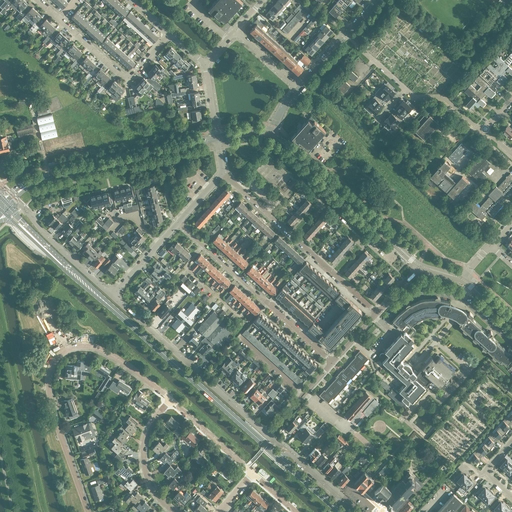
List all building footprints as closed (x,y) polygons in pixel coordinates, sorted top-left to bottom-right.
[(24,0),(23,0),(18,6),(22,10),(28,3),(24,0)] [(65,0),(63,0),(58,6),(62,9),(68,3),(65,0)] [(116,0),(111,6),(115,10),(121,3),(116,0)] [(216,0),(208,9),(224,23),(243,3),(239,0),(216,0)] [(286,6),(279,0),(278,0),(275,4),(282,11),(286,6)] [(342,0),(338,0),(336,3),(344,9),(348,5),(342,0)] [(7,9),(13,3),(11,1),(6,6),(5,7),(7,9)] [(121,3),(115,10),(119,13),(125,7),(121,3)] [(336,3),(334,5),(332,7),(339,14),(344,9),(336,3)] [(282,11),(275,4),(270,9),(277,15),(282,11)] [(27,14),(32,18),(37,12),(33,7),(27,14)] [(125,7),(119,13),(123,17),(129,11),(125,7)] [(277,15),(270,9),(266,14),(273,20),(277,15)] [(18,19),(24,13),(22,11),(16,17),(18,19)] [(72,17),(76,21),(82,14),(77,11),(72,17)] [(131,11),(123,19),(127,23),(134,16),(132,14),(133,12),(131,11)] [(37,12),(32,18),(36,22),(42,16),(37,12)] [(21,21),(26,15),(24,13),(18,19),(21,21)] [(82,14),(76,21),(80,25),(86,18),(82,14)] [(134,16),(127,23),(131,27),(139,18),(138,17),(136,17),(134,16)] [(86,18),(80,25),(84,28),(90,22),(86,18)] [(139,18),(131,27),(135,30),(142,23),(140,21),(141,19),(139,18)] [(40,27),(38,25),(32,31),(34,33),(38,29),(43,33),(51,24),(46,20),(40,27)] [(251,26),(253,28),(251,31),(255,35),(262,28),(257,24),(258,22),(256,20),(251,26)] [(90,22),(84,28),(88,32),(94,25),(90,22)] [(30,29),(32,31),(38,25),(35,23),(30,29)] [(142,23),(135,30),(139,34),(147,25),(146,24),(144,25),(142,23)] [(51,24),(43,33),(47,37),(43,42),(46,44),(51,37),(49,35),(56,28),(51,24)] [(94,25),(88,32),(92,35),(98,29),(94,25)] [(147,25),(139,34),(143,38),(150,30),(148,28),(149,27),(147,25)] [(326,25),(322,30),(329,36),(333,32),(326,25)] [(262,28),(255,35),(260,39),(266,32),(262,28)] [(98,29),(92,35),(96,39),(102,33),(98,29)] [(150,30),(143,38),(147,41),(155,33),(154,31),(152,32),(150,30)] [(322,30),(318,35),(325,41),(329,36),(322,30)] [(54,39),(51,37),(46,44),(48,46),(51,42),(56,46),(65,36),(60,32),(54,39)] [(266,32),(260,39),(265,44),(271,36),(266,32)] [(102,33),(96,39),(100,43),(106,36),(102,33)] [(155,33),(147,41),(152,45),(159,37),(156,35),(157,34),(155,33)] [(311,37),(314,39),(321,46),(325,41),(318,35),(316,33),(311,37)] [(65,36),(56,46),(61,50),(57,54),(59,56),(65,50),(63,48),(69,40),(65,36)] [(271,36),(265,44),(269,48),(275,40),(271,36)] [(107,37),(101,44),(105,47),(111,41),(107,37)] [(314,39),(311,37),(307,42),(310,44),(316,50),(321,46),(314,39)] [(275,40),(269,48),(273,52),(280,44),(275,40)] [(111,41),(105,47),(109,51),(115,45),(111,41)] [(67,52),(65,50),(59,56),(61,58),(66,53),(70,58),(78,48),(74,44),(67,52)] [(280,44),(273,52),(278,56),(284,48),(280,44)] [(312,55),(316,50),(310,44),(305,49),(312,55)] [(115,45),(109,51),(113,55),(119,48),(115,45)] [(78,48),(70,58),(75,62),(71,66),(73,68),(78,62),(76,60),(83,53),(78,48)] [(119,48),(113,55),(117,58),(123,52),(119,48)] [(166,54),(171,58),(176,52),(172,48),(166,54)] [(284,48),(278,56),(282,59),(288,52),(284,48)] [(299,50),(293,56),(294,57),(287,64),(291,68),(304,54),(299,50)] [(123,52),(117,58),(121,62),(127,55),(123,52)] [(176,52),(171,58),(175,62),(181,56),(176,52)] [(293,56),(288,52),(282,59),(287,64),(294,57),(293,56)] [(497,56),(508,66),(511,61),(511,52),(505,60),(501,56),(500,58),(497,56)] [(304,54),(291,68),(298,74),(311,60),(304,54)] [(127,55),(121,62),(125,66),(131,59),(127,55)] [(181,56),(175,62),(180,67),(186,60),(181,56)] [(511,68),(508,66),(497,56),(494,59),(499,64),(495,69),(487,62),(485,64),(499,76),(505,69),(511,75),(511,74),(511,68)] [(81,64),(78,62),(73,68),(75,70),(79,66),(84,70),(92,61),(87,57),(81,64)] [(131,59),(125,66),(129,69),(135,63),(131,59)] [(166,68),(168,65),(161,59),(159,61),(166,68)] [(186,60),(180,67),(185,71),(188,67),(190,70),(194,65),(190,62),(189,63),(186,60)] [(92,61),(84,70),(88,74),(84,79),(86,81),(92,74),(90,72),(97,65),(92,61)] [(156,64),(152,69),(162,78),(164,76),(160,73),(163,71),(162,70),(164,68),(160,65),(158,67),(156,64)] [(499,76),(485,64),(483,67),(485,69),(484,70),(492,76),(488,80),(486,78),(485,79),(480,75),(477,72),(475,74),(478,77),(495,92),(497,89),(496,88),(496,87),(498,87),(499,87),(500,87),(501,87),(502,86),(505,82),(499,76)] [(94,76),(92,74),(86,81),(89,83),(93,78),(97,82),(105,73),(101,69),(94,76)] [(162,78),(152,69),(148,73),(154,80),(157,77),(160,80),(162,78)] [(173,79),(186,77),(186,73),(181,74),(177,75),(170,70),(169,71),(168,69),(167,71),(165,69),(163,71),(169,77),(171,75),(173,76),(173,79)] [(354,81),(358,77),(351,71),(347,75),(354,81)] [(105,73),(97,82),(102,86),(98,91),(100,93),(106,87),(103,85),(110,77),(105,73)] [(495,92),(478,77),(475,81),(482,87),(478,92),(471,85),(468,88),(481,99),(488,92),(492,96),(496,93),(495,92)] [(144,78),(140,82),(148,90),(150,88),(148,87),(151,84),(144,78)] [(344,93),(350,86),(343,79),(336,86),(344,93)] [(160,88),(162,86),(156,80),(153,82),(160,88)] [(109,94),(111,96),(120,85),(115,81),(108,88),(111,90),(109,94)] [(148,90),(140,82),(136,87),(142,93),(145,90),(146,92),(148,90)] [(160,88),(153,82),(151,85),(158,91),(160,88)] [(391,89),(393,87),(387,82),(386,84),(384,83),(380,88),(390,97),(395,92),(391,89)] [(120,85),(111,96),(113,97),(116,94),(119,97),(125,90),(120,85)] [(481,99),(468,88),(466,85),(463,88),(466,90),(465,91),(465,92),(470,97),(470,98),(467,102),(465,104),(471,109),(473,107),(471,106),(474,104),(478,107),(479,107),(480,105),(483,107),(486,103),(481,99)] [(106,87),(100,93),(102,95),(108,89),(106,87)] [(185,94),(185,91),(187,91),(186,88),(175,90),(175,93),(174,93),(174,92),(171,93),(171,97),(185,94)] [(390,97),(380,88),(374,94),(376,95),(381,100),(383,98),(386,101),(390,97)] [(381,100),(376,95),(370,102),(379,110),(379,109),(383,105),(379,102),(381,100)] [(130,108),(125,109),(127,115),(134,112),(133,107),(134,107),(131,97),(128,98),(130,108)] [(409,112),(414,107),(409,102),(407,104),(403,100),(400,104),(399,105),(400,105),(399,105),(408,113),(409,112)] [(379,110),(370,102),(364,108),(369,113),(371,111),(375,114),(379,110)] [(39,116),(48,113),(46,104),(36,106),(39,116)] [(403,120),(408,113),(399,105),(396,109),(399,112),(397,115),(403,121),(404,120),(403,120)] [(446,120),(436,110),(433,108),(428,114),(427,112),(418,122),(421,125),(415,131),(425,140),(439,124),(441,126),(446,120)] [(194,111),(191,112),(192,117),(191,117),(192,122),(198,121),(197,119),(202,118),(201,110),(194,111)] [(58,137),(56,129),(52,114),(37,118),(43,140),(58,137)] [(403,121),(397,115),(395,117),(392,114),(388,118),(387,118),(388,118),(396,126),(396,125),(397,127),(403,121)] [(310,117),(291,137),(298,143),(300,142),(308,150),(326,131),(310,117)] [(388,118),(387,118),(384,122),(387,125),(385,127),(391,132),(393,130),(394,131),(397,127),(396,125),(396,126),(388,118)] [(16,125),(20,142),(35,138),(34,134),(36,134),(33,121),(16,125)] [(511,129),(508,126),(503,132),(510,139),(511,136),(511,129)] [(0,153),(10,151),(9,148),(13,147),(11,141),(8,141),(6,136),(4,128),(0,129),(0,153)] [(449,157),(456,163),(469,149),(462,143),(449,157)] [(487,176),(485,174),(482,172),(490,163),(482,155),(468,171),(481,183),(487,176)] [(429,175),(425,179),(434,188),(438,183),(448,193),(454,198),(469,182),(463,177),(457,183),(445,173),(451,166),(445,161),(431,177),(429,175)] [(480,208),(476,204),(474,202),(469,208),(482,220),(487,214),(485,213),(486,212),(492,217),(492,216),(496,212),(495,211),(497,208),(496,206),(498,204),(501,206),(511,194),(511,175),(510,174),(498,188),(496,187),(488,195),(490,197),(480,208)] [(146,187),(148,193),(156,191),(154,185),(151,186),(150,184),(147,184),(147,187),(146,187)] [(125,188),(128,198),(134,197),(131,187),(128,188),(126,189),(125,188)] [(128,198),(125,188),(122,189),(122,190),(120,190),(122,200),(128,198)] [(147,224),(138,189),(136,189),(145,225),(147,224)] [(225,189),(221,193),(228,199),(230,197),(228,196),(230,193),(225,189)] [(122,200),(120,190),(116,191),(114,192),(114,191),(113,191),(116,201),(122,200)] [(106,193),(102,194),(105,204),(111,203),(110,199),(112,198),(111,195),(109,196),(108,193),(106,194),(106,193)] [(228,199),(221,193),(217,198),(222,202),(225,200),(226,201),(228,199)] [(105,204),(102,194),(102,195),(100,195),(96,196),(99,206),(105,204)] [(66,209),(73,202),(71,201),(72,201),(71,196),(70,196),(61,198),(61,199),(63,206),(66,209)] [(99,206),(96,196),(94,197),(94,196),(90,197),(90,198),(87,202),(86,201),(91,206),(92,206),(93,207),(99,206)] [(160,198),(159,196),(149,199),(146,200),(147,205),(151,204),(159,202),(158,199),(160,198)] [(222,202),(217,198),(214,202),(219,206),(222,202)] [(307,199),(305,202),(303,201),(303,202),(299,198),(297,200),(301,204),(302,203),(303,204),(308,208),(312,204),(307,199)] [(219,206),(214,202),(210,206),(215,211),(219,206)] [(236,207),(241,211),(245,206),(241,202),(236,207)] [(308,208),(303,204),(299,208),(304,213),(308,208)] [(71,222),(80,212),(78,210),(80,208),(77,206),(67,217),(69,219),(69,220),(71,222)] [(215,211),(210,206),(206,211),(211,215),(215,211)] [(249,210),(245,206),(241,211),(245,215),(249,210)] [(300,217),(295,212),(294,212),(295,211),(291,207),(289,209),(293,212),(292,213),(293,214),(291,217),(296,221),(300,217)] [(162,208),(152,210),(154,216),(151,216),(151,217),(162,214),(161,210),(163,210),(162,208)] [(304,213),(299,208),(295,212),(300,217),(304,213)] [(254,213),(249,210),(245,215),(249,218),(254,213)] [(211,215),(206,211),(202,215),(207,219),(211,215)] [(60,216),(51,225),(56,230),(62,223),(59,221),(61,219),(63,221),(67,217),(62,213),(60,216)] [(258,217),(254,213),(249,218),(251,220),(253,222),(258,217)] [(46,221),(51,225),(60,216),(57,214),(55,217),(52,214),(46,221)] [(162,214),(151,217),(154,226),(162,224),(161,221),(163,220),(162,214)] [(323,214),(319,218),(324,223),(325,224),(324,225),(328,229),(329,228),(330,230),(331,229),(329,227),(330,227),(326,223),(327,222),(326,221),(328,219),(323,214)] [(207,219),(202,215),(198,219),(203,224),(207,219)] [(262,221),(258,217),(253,222),(258,226),(262,221)] [(296,221),(291,217),(289,219),(287,217),(286,218),(284,217),(283,218),(285,220),(286,220),(292,226),(296,221)] [(251,220),(249,218),(248,219),(247,218),(243,223),(244,223),(241,227),(243,229),(246,225),(245,224),(248,221),(249,222),(251,220)] [(324,223),(319,218),(315,223),(320,227),(324,223)] [(203,224),(198,219),(194,224),(200,228),(202,230),(203,229),(200,227),(203,224)] [(79,220),(76,224),(74,222),(71,226),(69,224),(62,231),(67,236),(73,228),(77,232),(84,224),(79,220)] [(210,238),(222,225),(217,221),(216,222),(218,224),(218,225),(214,229),(213,230),(211,228),(206,234),(210,238)] [(266,225),(262,221),(258,226),(262,230),(266,225)] [(320,227),(315,223),(311,227),(316,231),(320,227)] [(271,229),(266,225),(262,230),(266,234),(271,229)] [(249,234),(251,236),(254,233),(254,232),(258,228),(256,226),(249,234)] [(145,238),(141,234),(143,232),(138,227),(136,230),(138,232),(134,236),(134,237),(137,240),(138,240),(141,243),(143,244),(144,243),(143,241),(145,238)] [(316,231),(311,227),(307,231),(312,236),(316,231)] [(213,241),(217,245),(229,232),(224,228),(219,233),(213,241)] [(275,233),(271,229),(266,234),(265,235),(264,234),(260,238),(263,240),(263,239),(265,240),(268,236),(270,238),(275,233)] [(312,236),(307,231),(303,236),(308,240),(312,236)] [(73,246),(82,236),(84,233),(82,232),(80,234),(79,235),(76,233),(73,236),(68,242),(73,246)] [(229,232),(217,245),(221,249),(227,243),(224,241),(229,236),(231,234),(229,232)] [(84,242),(86,244),(83,247),(85,249),(83,252),(87,256),(94,249),(90,245),(92,243),(89,240),(93,236),(91,234),(84,242)] [(82,236),(73,246),(77,250),(82,244),(80,242),(83,237),(82,236)] [(274,241),(279,245),(283,240),(279,236),(274,241)] [(348,237),(346,240),(345,239),(344,239),(340,236),(339,237),(349,246),(353,242),(348,237)] [(141,243),(138,240),(137,240),(134,237),(130,241),(133,244),(131,246),(134,249),(135,248),(136,247),(137,248),(141,243),(142,245),(143,244),(141,243)] [(349,246),(339,237),(338,238),(342,241),(341,242),(343,244),(341,246),(345,250),(349,246)] [(287,244),(283,240),(279,245),(283,249),(287,244)] [(135,257),(138,253),(127,242),(119,251),(123,254),(127,250),(135,257)] [(177,243),(175,245),(173,244),(169,249),(175,254),(177,253),(177,252),(182,247),(177,243)] [(227,243),(221,249),(226,253),(231,247),(227,243)] [(292,248),(287,244),(283,249),(287,253),(292,248)] [(345,250),(341,246),(337,250),(342,255),(345,250)] [(186,251),(182,247),(177,252),(177,253),(181,256),(186,251)] [(231,247),(226,253),(230,257),(235,251),(231,247)] [(296,252),(292,248),(287,253),(291,257),(296,252)] [(94,249),(87,256),(91,260),(94,257),(96,259),(97,259),(101,254),(103,253),(100,250),(98,252),(94,249)] [(342,255),(337,250),(333,254),(338,259),(342,255)] [(191,255),(186,251),(181,256),(179,258),(181,260),(183,258),(186,261),(191,255)] [(235,251),(230,257),(234,261),(240,255),(235,251)] [(246,260),(247,259),(248,259),(250,256),(251,257),(253,254),(251,251),(248,254),(245,257),(244,258),(246,260)] [(300,255),(296,252),(291,257),(295,260),(295,261),(300,255)] [(364,252),(360,256),(371,265),(372,264),(368,260),(367,259),(369,256),(364,252)] [(101,254),(97,259),(98,260),(94,265),(97,268),(102,263),(105,266),(111,260),(108,257),(106,259),(101,254)] [(114,262),(105,271),(111,276),(117,269),(120,267),(117,264),(121,259),(118,256),(116,254),(111,259),(114,262)] [(195,260),(198,262),(191,270),(193,272),(200,264),(205,259),(201,254),(195,260)] [(338,259),(333,254),(329,259),(334,263),(338,259)] [(240,255),(234,261),(239,264),(244,259),(240,255)] [(304,259),(300,255),(295,261),(295,260),(295,261),(294,260),(290,265),(291,266),(289,268),(290,269),(292,267),(295,263),(296,263),(297,262),(300,264),(304,259)] [(371,265),(360,256),(357,260),(362,265),(364,262),(365,263),(366,262),(370,266),(371,265)] [(175,275),(181,268),(178,266),(174,271),(171,268),(173,266),(170,264),(169,264),(163,258),(161,261),(167,267),(166,267),(175,275)] [(209,262),(205,259),(200,264),(202,266),(195,274),(197,275),(204,268),(209,262)] [(244,259),(239,264),(243,268),(248,263),(244,259)] [(247,272),(251,276),(256,270),(254,268),(255,266),(258,263),(259,264),(261,262),(257,259),(256,261),(253,264),(252,266),(247,272)] [(362,265),(357,260),(353,265),(358,269),(362,265)] [(161,270),(163,268),(157,262),(151,268),(154,270),(152,272),(152,273),(150,275),(154,278),(157,275),(156,275),(157,273),(158,273),(160,271),(159,270),(160,269),(161,270)] [(214,266),(209,262),(204,268),(208,272),(214,266)] [(299,269),(297,272),(301,276),(303,273),(310,266),(308,264),(309,264),(306,262),(299,269)] [(256,270),(251,276),(255,280),(261,274),(258,272),(260,270),(263,267),(262,267),(265,265),(263,263),(260,265),(258,268),(256,270)] [(310,266),(303,273),(307,277),(314,269),(312,268),(313,267),(310,265),(310,266)] [(358,269),(353,265),(349,269),(354,273),(358,269)] [(218,270),(214,266),(208,272),(213,276),(218,270)] [(267,279),(276,270),(274,268),(269,273),(265,277),(267,279)] [(314,269),(307,277),(311,280),(318,273),(316,271),(317,271),(314,269)] [(354,273),(349,269),(345,273),(350,278),(351,279),(351,280),(353,282),(355,280),(353,278),(354,277),(352,276),(354,273)] [(222,274),(218,270),(213,276),(217,280),(222,274)] [(389,274),(387,276),(386,275),(385,276),(381,273),(380,274),(390,283),(394,279),(392,277),(394,275),(390,271),(388,273),(389,274)] [(318,273),(311,280),(315,284),(322,277),(320,275),(321,275),(318,272),(318,273)] [(277,273),(274,277),(269,281),(272,283),(276,279),(275,279),(279,275),(277,273)] [(226,278),(222,274),(217,280),(219,282),(218,284),(215,287),(213,289),(215,291),(217,288),(217,289),(220,286),(221,284),(226,278)] [(261,274),(255,280),(260,284),(265,278),(261,274)] [(390,283),(380,274),(379,275),(383,278),(382,280),(381,282),(381,283),(387,287),(390,283)] [(322,277),(315,284),(319,287),(326,280),(324,279),(325,278),(322,276),(322,277)] [(135,293),(139,296),(144,290),(152,282),(147,277),(144,280),(147,283),(142,289),(140,287),(135,293)] [(231,282),(226,278),(221,284),(224,286),(222,288),(219,291),(222,293),(224,290),(224,289),(225,288),(226,288),(231,282)] [(265,278),(260,284),(264,288),(269,282),(265,278)] [(190,288),(194,284),(189,279),(185,284),(188,286),(190,288)] [(326,280),(319,287),(323,291),(330,284),(328,282),(329,282),(326,280)] [(387,287),(381,283),(379,285),(378,284),(378,285),(373,281),(372,283),(376,287),(377,286),(378,287),(383,292),(387,287)] [(269,282),(264,288),(268,292),(274,286),(269,282)] [(323,291),(327,295),(334,287),(332,286),(333,285),(330,283),(330,284),(323,291)] [(229,291),(231,293),(225,301),(227,302),(230,299),(234,295),(239,289),(235,285),(229,291)] [(283,288),(276,295),(278,298),(278,297),(280,299),(287,292),(289,289),(285,285),(283,288)] [(155,311),(160,305),(162,302),(159,300),(166,293),(163,291),(166,288),(164,286),(162,289),(161,289),(158,286),(155,290),(158,293),(155,296),(157,298),(155,300),(150,306),(155,311)] [(182,290),(174,299),(179,303),(186,295),(187,296),(192,291),(186,286),(184,288),(185,288),(182,291),(185,293),(185,294),(182,290)] [(274,286),(268,292),(273,296),(278,290),(274,286)] [(334,287),(327,295),(332,299),(339,291),(338,291),(336,290),(337,289),(334,287)] [(383,292),(378,287),(374,291),(379,296),(383,292)] [(144,290),(139,296),(143,300),(151,290),(149,289),(146,292),(144,290)] [(243,293),(239,289),(234,295),(238,299),(243,293)] [(151,290),(143,300),(147,303),(155,294),(153,292),(151,291),(151,290)] [(379,296),(374,291),(372,294),(370,292),(369,293),(367,291),(365,293),(367,295),(368,294),(375,300),(379,296)] [(280,299),(282,301),(284,302),(291,295),(287,292),(280,299)] [(311,324),(308,328),(315,334),(330,347),(342,334),(349,326),(362,312),(346,298),(340,292),(335,298),(343,305),(345,307),(347,306),(349,307),(349,308),(324,335),(322,333),(324,331),(321,329),(313,322),(311,324)] [(243,293),(238,299),(242,303),(248,297),(243,293)] [(284,302),(284,303),(286,305),(286,304),(288,306),(295,299),(291,295),(284,302)] [(248,297),(242,303),(247,307),(252,301),(248,297)] [(405,332),(410,327),(411,325),(418,320),(426,316),(435,315),(444,317),(445,314),(450,316),(453,317),(454,318),(456,319),(457,319),(465,311),(461,308),(459,307),(457,306),(453,305),(449,304),(450,301),(437,298),(424,299),(420,300),(408,305),(399,314),(391,322),(396,327),(398,325),(405,332)] [(288,306),(290,308),(292,309),(299,302),(295,299),(288,306)] [(252,301),(247,307),(251,311),(256,305),(252,301)] [(163,308),(159,313),(163,317),(172,307),(166,302),(161,307),(163,308)] [(292,309),(292,310),(294,312),(296,313),(303,306),(299,302),(292,309)] [(178,318),(172,326),(179,332),(186,325),(188,327),(193,321),(191,319),(199,310),(195,306),(192,303),(184,312),(181,310),(175,316),(178,318)] [(256,305),(251,311),(253,313),(252,315),(247,320),(249,322),(254,316),(255,315),(261,309),(256,305)] [(296,313),(296,314),(298,316),(298,315),(300,317),(307,309),(303,306),(296,313)] [(300,317),(302,319),(304,320),(311,313),(307,309),(300,317)] [(204,321),(197,329),(206,337),(201,342),(205,345),(199,351),(204,355),(220,338),(223,341),(230,333),(233,329),(223,320),(224,319),(214,311),(204,321)] [(465,311),(457,319),(457,320),(462,324),(460,326),(500,362),(501,360),(506,364),(511,358),(511,353),(511,351),(511,350),(509,348),(508,350),(509,351),(507,352),(491,338),(492,336),(492,334),(491,333),(492,332),(491,330),(490,331),(489,331),(488,331),(486,331),(486,332),(485,332),(469,317),(470,316),(471,317),(473,315),(470,312),(468,314),(465,311)] [(260,313),(252,323),(256,327),(264,318),(265,317),(260,313)] [(308,325),(315,317),(311,313),(304,320),(304,321),(306,323),(308,324),(308,325)] [(264,318),(256,327),(260,331),(268,321),(269,321),(266,319),(264,318)] [(268,321),(260,331),(264,334),(272,325),(273,325),(270,323),(268,321)] [(272,325),(264,334),(268,338),(276,329),(277,328),(274,326),(272,325)] [(416,374),(412,370),(412,369),(412,368),(411,368),(411,367),(411,366),(410,366),(411,365),(412,365),(409,362),(409,363),(408,364),(407,363),(406,363),(405,363),(404,362),(401,360),(414,345),(411,343),(414,340),(411,337),(415,332),(416,332),(416,331),(416,330),(415,329),(413,327),(411,325),(410,327),(414,330),(414,331),(409,336),(406,333),(406,332),(405,332),(404,333),(404,334),(403,334),(404,335),(403,336),(401,334),(390,345),(385,351),(386,352),(385,354),(384,353),(383,353),(382,353),(381,354),(380,354),(380,355),(380,357),(380,358),(381,358),(383,361),(382,362),(406,383),(405,384),(399,391),(402,393),(401,395),(393,387),(388,393),(407,411),(409,408),(405,404),(407,403),(408,403),(409,403),(409,402),(409,401),(409,400),(412,402),(426,386),(432,379),(440,386),(441,385),(443,387),(455,374),(453,372),(455,370),(439,356),(435,360),(432,357),(416,374)] [(276,329),(268,338),(272,341),(280,332),(281,332),(278,330),(276,329)] [(244,336),(248,340),(252,335),(248,331),(244,336)] [(280,332),(272,341),(276,345),(284,336),(285,336),(282,333),(282,334),(280,332)] [(195,346),(199,342),(194,339),(197,335),(195,333),(192,335),(194,336),(189,341),(195,346)] [(284,336),(276,345),(280,349),(288,340),(289,339),(286,337),(286,338),(284,336)] [(252,343),(256,347),(260,342),(256,338),(252,343)] [(288,340),(280,349),(284,352),(292,343),(293,343),(290,341),(288,340)] [(292,343),(284,352),(288,356),(296,347),(297,346),(294,344),(294,345),(292,343)] [(260,350),(264,354),(268,350),(264,346),(260,350)] [(296,347),(288,356),(292,360),(300,351),(301,350),(298,348),(296,347)] [(244,359),(248,355),(240,348),(236,353),(244,359)] [(360,350),(355,355),(365,364),(364,363),(368,358),(360,350)] [(300,351),(292,360),(296,363),(304,354),(305,354),(302,352),(300,351)] [(268,357),(272,361),(276,357),(272,353),(268,357)] [(304,354),(296,363),(300,367),(308,358),(309,357),(306,355),(306,356),(304,354)] [(356,357),(352,361),(361,369),(365,364),(355,355),(354,356),(355,356),(356,357)] [(219,368),(223,372),(231,363),(233,360),(230,357),(227,360),(219,368)] [(310,359),(308,358),(300,367),(304,370),(304,371),(312,361),(313,361),(310,359)] [(276,365),(280,369),(284,364),(280,360),(276,365)] [(66,365),(65,376),(66,376),(65,379),(78,379),(83,379),(84,373),(88,374),(88,372),(90,372),(92,365),(88,365),(84,365),(84,362),(77,361),(77,366),(66,365)] [(314,363),(312,361),(304,371),(304,370),(302,372),(306,376),(312,370),(313,369),(313,368),(314,368),(317,365),(314,362),(314,363)] [(352,361),(347,366),(356,374),(361,369),(352,361)] [(231,363),(223,372),(227,375),(233,369),(234,370),(239,365),(237,363),(234,366),(231,363)] [(101,367),(102,367),(98,364),(94,369),(106,377),(109,372),(101,367)] [(347,366),(343,371),(352,379),(356,374),(347,366)] [(284,372),(288,376),(292,371),(288,367),(284,372)] [(229,377),(234,382),(240,375),(242,373),(237,368),(229,377)] [(343,368),(337,375),(347,384),(346,383),(350,378),(351,379),(352,379),(343,371),(342,370),(344,368),(343,368)] [(272,380),(274,378),(267,372),(261,379),(264,382),(268,377),(272,380)] [(240,375),(234,382),(239,386),(243,381),(244,381),(247,377),(243,374),(242,373),(240,375)] [(106,377),(98,388),(103,391),(107,384),(112,377),(108,374),(106,377)] [(292,379),(298,384),(302,380),(296,375),(292,379)] [(338,376),(333,381),(342,389),(347,384),(337,375),(335,377),(336,377),(337,376),(338,376)] [(248,382),(243,388),(244,389),(244,390),(247,393),(255,383),(251,379),(248,382)] [(113,381),(109,387),(117,392),(118,390),(126,395),(131,388),(119,380),(117,384),(113,381)] [(392,388),(383,380),(379,384),(388,392),(392,388)] [(333,381),(329,386),(338,394),(342,389),(333,381)] [(285,400),(291,393),(281,384),(276,390),(283,396),(282,398),(285,400)] [(329,386),(325,390),(334,398),(338,394),(329,386)] [(250,396),(255,400),(264,390),(261,388),(259,390),(260,391),(259,392),(256,389),(250,396)] [(273,398),(277,393),(272,389),(268,394),(273,398)] [(324,389),(319,395),(328,403),(333,398),(333,399),(334,398),(325,390),(324,390),(325,390),(324,389)] [(136,393),(131,400),(138,405),(139,404),(141,405),(139,408),(143,411),(149,402),(141,396),(143,393),(139,390),(137,393),(136,393)] [(264,390),(255,400),(259,404),(265,397),(263,395),(263,394),(264,394),(266,392),(264,390)] [(66,400),(64,401),(66,408),(64,409),(67,415),(69,415),(76,413),(74,405),(73,405),(71,400),(74,399),(71,391),(64,394),(66,400)] [(366,391),(344,415),(354,424),(364,414),(366,415),(378,402),(376,401),(377,400),(375,398),(374,399),(366,391)] [(271,415),(279,407),(271,400),(264,408),(271,415)] [(104,415),(96,409),(92,414),(100,420),(104,415)] [(122,425),(132,433),(136,429),(134,427),(138,423),(130,416),(126,420),(129,423),(125,427),(122,425)] [(166,421),(166,422),(165,421),(163,424),(164,425),(167,422),(174,429),(173,430),(178,435),(183,429),(178,425),(179,423),(171,416),(166,421)] [(298,430),(308,419),(305,417),(300,423),(295,419),(286,428),(291,432),(295,427),(298,430)] [(505,418),(497,426),(505,433),(507,430),(508,428),(507,428),(509,426),(508,425),(510,422),(505,418)] [(80,426),(73,429),(77,438),(79,441),(96,435),(91,422),(87,424),(87,423),(80,426)] [(132,433),(122,425),(118,429),(121,432),(117,436),(124,442),(128,437),(126,436),(130,432),(132,434),(132,433)] [(497,426),(490,434),(495,438),(497,436),(498,437),(500,435),(500,436),(503,435),(505,433),(497,426)] [(318,437),(324,431),(320,428),(316,432),(315,431),(312,434),(306,428),(298,436),(306,443),(315,434),(318,437)] [(350,448),(352,445),(353,445),(347,440),(340,434),(339,434),(335,430),(333,432),(337,437),(336,439),(343,445),(344,443),(350,448)] [(193,446),(199,440),(191,433),(190,434),(187,431),(182,437),(187,442),(187,441),(193,446)] [(490,434),(483,442),(490,449),(492,446),(493,444),(492,444),(494,442),(493,441),(495,438),(490,434)] [(124,442),(117,436),(116,435),(112,440),(115,443),(111,447),(118,453),(112,459),(113,461),(126,459),(125,456),(122,453),(121,454),(119,452),(122,448),(120,447),(124,442)] [(159,451),(160,451),(158,454),(161,457),(166,452),(171,447),(171,446),(177,442),(177,440),(172,439),(168,444),(166,442),(163,445),(159,441),(153,448),(157,452),(159,451)] [(483,442),(475,450),(480,455),(482,453),(483,454),(485,452),(488,451),(490,449),(483,442)] [(317,449),(321,445),(319,443),(308,455),(310,457),(314,460),(320,452),(317,449)] [(202,453),(206,447),(203,445),(199,451),(194,456),(202,464),(207,458),(202,453)] [(86,456),(96,453),(94,448),(88,450),(89,452),(82,454),(83,457),(84,457),(84,458),(80,459),(86,474),(92,472),(87,457),(86,456)] [(475,465),(478,461),(477,460),(479,458),(478,457),(480,455),(475,450),(467,458),(475,465)] [(321,465),(328,458),(325,456),(327,453),(325,451),(323,454),(322,453),(316,461),(321,465)] [(166,452),(161,457),(160,459),(164,463),(166,461),(170,464),(171,465),(178,457),(173,452),(170,456),(166,452)] [(359,459),(364,463),(367,458),(363,454),(359,459)] [(501,467),(504,471),(511,461),(511,460),(506,454),(498,463),(502,466),(501,467)] [(185,461),(184,463),(185,465),(187,463),(188,463),(193,457),(191,455),(185,461)] [(330,464),(336,458),(333,456),(323,467),(325,468),(324,469),(327,472),(333,466),(330,464)] [(217,461),(209,469),(214,473),(217,469),(222,473),(224,471),(226,473),(225,474),(229,478),(230,477),(229,478),(232,481),(233,480),(234,479),(234,480),(235,478),(237,476),(232,471),(233,471),(228,466),(226,468),(224,466),(221,469),(219,467),(221,465),(217,461)] [(122,473),(127,477),(133,470),(128,465),(126,468),(122,464),(115,472),(120,476),(122,473)] [(175,469),(171,465),(170,464),(164,471),(169,476),(171,474),(172,475),(168,479),(171,482),(175,478),(182,470),(178,466),(175,469)] [(344,475),(351,468),(348,465),(341,472),(344,475)] [(334,479),(340,472),(342,471),(339,468),(338,469),(338,470),(336,469),(335,470),(332,468),(328,473),(334,479)] [(453,480),(460,486),(469,476),(467,475),(466,474),(465,475),(461,471),(453,480)] [(363,492),(374,480),(365,472),(354,484),(363,492)] [(377,478),(374,481),(380,486),(375,492),(378,495),(378,496),(382,500),(383,499),(387,502),(386,503),(389,506),(390,505),(394,509),(414,488),(413,488),(415,487),(416,488),(418,485),(416,483),(415,483),(414,482),(414,479),(412,477),(413,476),(409,472),(403,478),(402,478),(395,485),(394,484),(391,488),(390,490),(388,488),(382,482),(380,480),(381,479),(379,477),(378,478),(377,478)] [(107,474),(96,478),(98,484),(106,481),(105,478),(108,477),(107,474)] [(351,480),(353,477),(350,475),(348,477),(345,475),(338,482),(343,486),(350,479),(351,480)] [(469,476),(460,486),(465,490),(463,493),(465,495),(475,484),(471,480),(472,479),(472,480),(472,479),(471,478),(469,476),(470,476),(469,476)] [(131,481),(127,477),(120,485),(124,489),(127,486),(131,490),(138,483),(133,478),(131,481)] [(179,482),(175,478),(171,482),(169,485),(173,489),(175,487),(179,491),(187,483),(182,479),(179,482)] [(96,500),(103,497),(99,485),(91,487),(96,500)] [(217,485),(213,490),(219,496),(223,491),(217,485)] [(475,493),(482,500),(491,490),(487,487),(486,488),(483,485),(475,493)] [(258,493),(253,489),(248,495),(253,499),(258,493)] [(136,494),(131,490),(127,495),(126,495),(123,498),(128,502),(131,499),(135,503),(131,507),(132,508),(139,499),(142,496),(137,492),(136,494)] [(215,500),(219,496),(213,490),(209,495),(215,500)] [(491,490),(482,500),(489,506),(496,497),(492,494),(493,493),(491,490)] [(184,494),(179,491),(173,498),(178,502),(176,503),(181,507),(184,504),(191,496),(186,491),(184,494)] [(263,498),(258,493),(253,500),(258,504),(263,498)] [(453,494),(437,511),(453,511),(463,502),(453,494)] [(198,502),(194,507),(194,508),(198,511),(204,511),(207,509),(203,505),(204,504),(205,505),(208,502),(200,496),(196,500),(198,502)] [(264,509),(269,503),(263,498),(258,504),(264,509)] [(143,503),(139,499),(132,508),(136,511),(139,508),(143,511),(148,507),(150,505),(145,501),(143,503)] [(491,507),(495,511),(498,511),(506,504),(503,501),(502,502),(498,499),(491,507)] [(409,501),(399,511),(409,511),(413,508),(410,505),(411,503),(409,501)]
